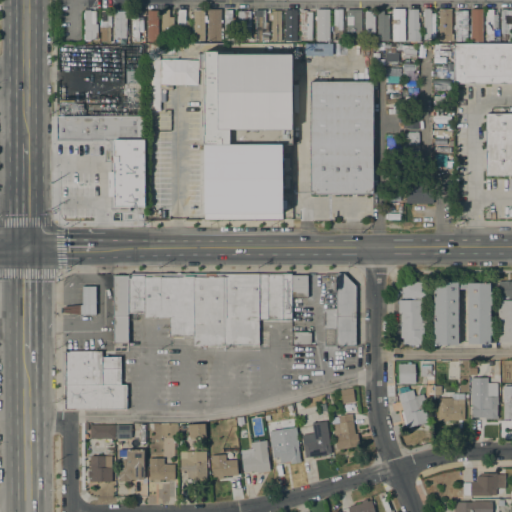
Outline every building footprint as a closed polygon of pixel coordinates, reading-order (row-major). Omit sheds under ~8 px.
[(207,26),(206,26),(206,20),(207,20),(207,8),(214,8),(214,14),(218,14),(218,39),(213,39),(213,41),(207,41),(207,26)] [(244,37),(244,39),(238,39),(238,24),(237,24),(237,19),(237,11),(237,8),(254,8),(254,15),(250,15),(250,36),(248,36),(244,37)] [(261,10),(261,11),(264,11),(264,8),(269,8),(269,15),(265,15),(265,29),(268,29),(268,42),(255,43),(255,10),(261,10)] [(392,8),(404,8),(404,41),(392,41),(392,8)] [(423,8),(430,8),(430,13),(434,13),(435,39),(430,39),(423,39),(423,8)] [(438,9),(451,8),(451,34),(452,34),(452,40),(438,41),(438,9)] [(139,9),(141,9),(141,10),(146,10),(146,17),(142,17),(142,32),(138,32),(138,36),(131,36),(131,10),(138,10),(138,12),(139,12),(139,9)] [(169,9),(169,16),(173,16),(173,43),(160,43),(160,9),(169,9)] [(184,40),(177,40),(177,29),(176,29),(176,16),(177,16),(177,9),(185,9),(185,20),(191,20),(191,39),(184,39),(184,40)] [(223,9),(231,9),(232,17),(234,17),(234,29),(231,29),(231,40),(224,40),(223,9)] [(284,9),(290,9),(296,9),(296,29),(296,36),(297,36),(297,35),(300,35),(300,42),(294,42),(294,41),(284,41),(284,9)] [(315,9),(329,9),(329,40),(315,40),(315,9)] [(333,32),(331,32),(331,26),(333,26),(333,9),(341,9),(341,11),(344,11),(344,19),(341,19),(342,40),(338,40),(338,43),(333,43),(333,32)] [(362,9),(362,31),(358,31),(358,40),(346,40),(346,23),(345,23),(344,19),(351,19),(351,18),(345,18),(345,10),(351,10),(351,9),(362,9)] [(408,9),(420,9),(420,40),(415,39),(415,42),(408,42),(408,9)] [(470,9),(476,9),(476,12),(481,12),(481,26),(483,26),(483,42),(476,42),(476,41),(475,41),(475,39),(470,39),(470,9)] [(485,9),(493,9),(493,14),(497,14),(497,29),(493,29),(493,39),(485,39),(485,9)] [(506,9),(506,10),(511,10),(511,40),(500,40),(500,9),(506,9)] [(95,24),(97,24),(97,39),(90,39),(90,40),(89,40),(89,41),(84,41),(84,39),(82,39),(82,34),(84,34),(83,10),(90,10),(90,11),(95,11),(95,24)] [(101,26),(99,26),(100,18),(101,18),(101,10),(107,10),(107,13),(111,13),(110,31),(113,31),(112,42),(106,42),(106,41),(100,41),(101,26)] [(147,10),(154,10),(154,33),(146,32),(147,10)] [(192,10),(205,10),(205,40),(192,40),(192,10)] [(281,40),(271,40),(271,10),(281,10),(282,40),(281,40)] [(300,10),(306,10),(306,11),(312,11),(312,39),(306,39),(300,39),(300,10)] [(377,26),(375,26),(375,24),(376,24),(376,22),(375,22),(375,20),(377,20),(376,10),(383,10),(383,12),(388,12),(388,39),(383,39),(383,41),(377,41),(377,26)] [(454,10),(467,10),(467,14),(469,14),(469,19),(467,19),(467,41),(454,41),(454,10)] [(113,11),(125,11),(125,38),(113,38),(113,11)] [(364,24),(364,12),(371,11),(371,24),(372,32),(375,32),(376,40),(364,40),(364,24)] [(511,44),(511,82),(453,83),(453,44),(511,44)] [(124,69),(145,69),(145,45),(174,45),(174,52),(158,52),(158,108),(124,108),(124,69)] [(281,213),(204,213),(204,144),(202,144),(202,135),(203,135),(203,129),(202,129),(202,60),(203,60),(203,51),(216,51),(216,54),(292,54),(292,144),(281,144),(281,213)] [(196,59),(159,59),(159,84),(195,84),(196,59)] [(385,67),(400,67),(399,90),(384,90),(385,67)] [(403,70),(414,70),(414,80),(402,80),(403,70)] [(432,79),(451,80),(451,90),(432,89),(432,79)] [(309,81),(372,81),(372,194),(309,194),(309,81)] [(432,95),(445,96),(445,100),(446,101),(446,106),(432,105),(432,95)] [(385,98),(398,98),(398,113),(390,113),(390,108),(385,108),(385,98)] [(511,113),(511,175),(485,175),(485,113),(511,113)] [(143,139),(111,139),(55,140),(54,114),(142,115),(143,139)] [(405,127),(403,127),(403,116),(418,116),(418,128),(405,128),(405,127)] [(419,155),(416,155),(416,158),(403,159),(403,145),(403,132),(408,132),(418,132),(419,155)] [(143,139),(143,205),(112,205),(111,139),(143,139)] [(446,155),(452,155),(451,158),(449,158),(449,159),(452,159),(452,166),(438,166),(438,168),(434,168),(434,166),(433,166),(433,157),(446,157),(446,155)] [(405,203),(405,177),(432,177),(431,193),(434,193),(434,198),(432,198),(432,203),(405,203)] [(387,200),(388,189),(400,189),(400,200),(387,200)] [(258,275),(281,274),(281,273),(291,273),(291,274),(291,297),(291,319),(258,319),(258,275)] [(324,328),(322,328),(321,308),(324,308),(335,308),(335,273),(343,273),(355,285),(355,345),(324,345),(324,328)] [(258,345),(192,345),(192,335),(192,276),(225,276),(225,274),(258,275),(258,319),(258,345)] [(307,274),(307,297),(291,297),(291,274),(307,274)] [(127,312),(127,342),(113,342),(112,275),(128,275),(128,312),(127,312)] [(128,275),(143,275),(143,276),(160,276),(160,317),(143,318),(143,312),(128,312),(128,275)] [(192,335),(169,336),(169,317),(160,317),(160,276),(192,276),(192,335)] [(413,282),(413,280),(416,280),(416,282),(425,281),(425,298),(420,298),(411,298),(401,298),(401,282),(413,282)] [(505,281),(511,280),(511,281),(511,297),(498,298),(497,281),(505,281)] [(457,345),(433,345),(433,282),(457,282),(457,289),(457,345)] [(466,282),(489,282),(489,291),(491,291),(491,305),(489,305),(489,321),(491,321),(491,335),(489,335),(489,343),(466,343),(466,289),(466,282)] [(95,314),(80,314),(62,313),(63,306),(82,304),(82,286),(95,286),(95,314)] [(400,312),(398,312),(398,300),(425,300),(425,325),(423,325),(423,344),(421,344),(421,345),(417,345),(417,346),(414,346),(414,345),(407,345),(407,343),(402,343),(402,338),(400,338),(400,312)] [(511,341),(498,342),(497,300),(511,300),(511,341)] [(310,331),(310,343),(292,343),(292,331),(310,331)] [(64,385),(63,385),(62,351),(101,350),(101,356),(120,356),(120,384),(126,384),(126,408),(64,409),(64,385)] [(415,383),(398,383),(397,364),(406,363),(406,362),(411,362),(411,363),(414,363),(415,383)] [(419,365),(430,365),(430,376),(420,376),(419,365)] [(470,377),(487,377),(487,383),(496,383),(496,396),(497,396),(497,404),(496,404),(496,416),(497,416),(497,419),(484,419),(484,417),(471,417),(471,405),(470,405),(470,377)] [(511,419),(503,419),(502,402),(503,402),(503,399),(502,399),(502,386),(511,386),(511,419)] [(340,390),(352,388),(354,401),(342,403),(340,390)] [(397,393),(412,389),(414,396),(422,394),(426,408),(424,409),(428,421),(406,427),(397,393)] [(464,420),(437,420),(437,398),(451,397),(451,393),(464,393),(464,399),(464,420)] [(331,420),(338,419),(337,416),(351,414),(355,433),(356,433),(358,444),(343,447),(343,448),(336,449),(331,420)] [(267,435),(264,420),(269,419),(272,435),(267,435)] [(330,453),(325,454),(325,456),(321,456),(321,455),(304,457),(301,435),(300,428),(312,426),(311,423),(326,421),(330,453)] [(204,423),(205,437),(189,438),(189,435),(178,435),(177,425),(187,425),(187,424),(204,423)] [(89,438),(89,424),(115,424),(115,438),(89,438)] [(115,424),(130,424),(130,438),(115,438),(115,424)] [(290,463),(290,461),(280,462),(279,456),(273,457),(270,444),(277,443),(276,433),(291,431),(292,441),(296,441),(296,446),(297,446),(300,462),(290,463)] [(269,470),(257,472),(257,470),(243,472),(240,450),(251,448),(250,442),(265,440),(267,447),(266,447),(269,470)] [(118,459),(118,449),(143,449),(143,478),(134,478),(134,479),(130,479),(130,481),(117,481),(117,478),(118,478),(118,465),(117,465),(117,459),(118,459)] [(206,480),(190,480),(190,477),(186,477),(186,472),(180,472),(179,458),(180,458),(180,449),(200,449),(200,454),(205,454),(206,480)] [(222,476),(222,478),(217,478),(216,476),(213,476),(211,462),(210,462),(210,455),(224,454),(225,460),(236,459),(237,474),(222,476)] [(111,481),(89,481),(89,477),(87,477),(87,470),(89,470),(89,456),(111,455),(111,481)] [(159,480),(159,481),(153,482),(153,479),(149,479),(149,465),(148,465),(148,458),(163,458),(163,464),(174,464),(174,479),(159,480)] [(504,473),(504,488),(496,488),(496,490),(495,490),(495,495),(491,495),(491,496),(469,496),(469,495),(462,495),(462,482),(469,482),(469,481),(475,481),(475,476),(480,476),(480,473),(496,473),(504,473)] [(361,502),(360,500),(366,499),(367,501),(371,500),(374,511),(348,511),(347,507),(361,502)] [(471,502),(471,501),(491,501),(491,511),(453,511),(453,502),(471,502)]
